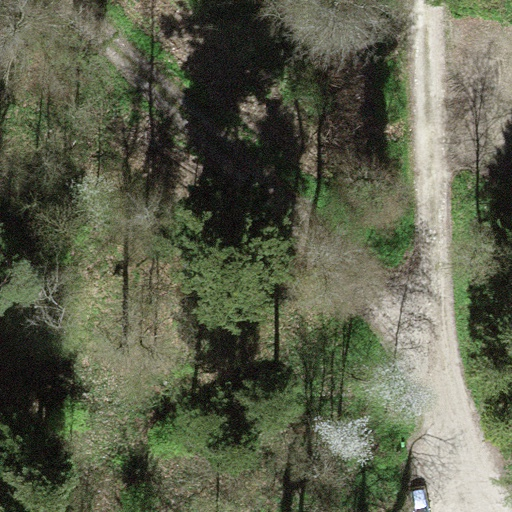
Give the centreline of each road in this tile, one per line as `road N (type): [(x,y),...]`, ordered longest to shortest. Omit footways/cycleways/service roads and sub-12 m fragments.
road 1 (track): [(434,362),(58,0)]
road 2 (track): [(434,362),(430,0)]
road 3 (track): [(467,511),(434,362)]
